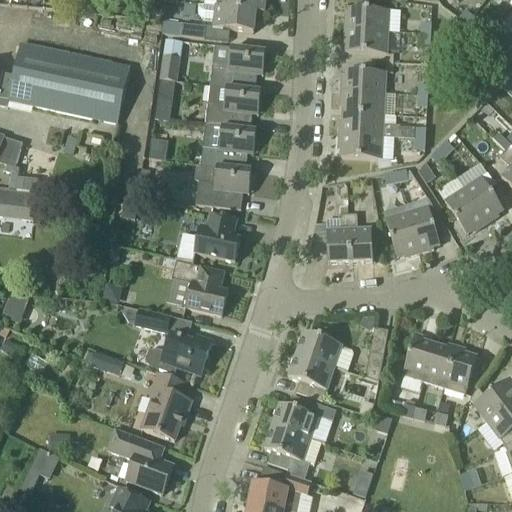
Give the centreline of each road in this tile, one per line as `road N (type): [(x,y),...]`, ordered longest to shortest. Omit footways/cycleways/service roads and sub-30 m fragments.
road 1 (residential): [(271,298),(299,147),(308,0)]
road 2 (residential): [(206,511),(207,486),(271,298)]
road 3 (residential): [(271,298),(419,294)]
